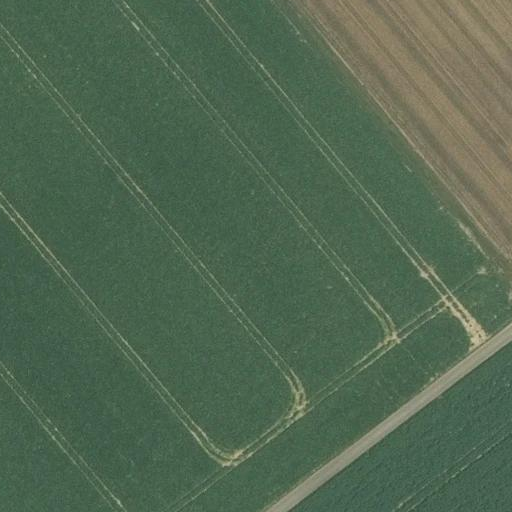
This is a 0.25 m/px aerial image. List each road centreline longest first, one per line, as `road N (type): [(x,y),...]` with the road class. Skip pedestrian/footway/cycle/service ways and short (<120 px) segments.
road 1 (track): [(279,0),(511,279)]
road 2 (track): [(275,511),(511,330)]
